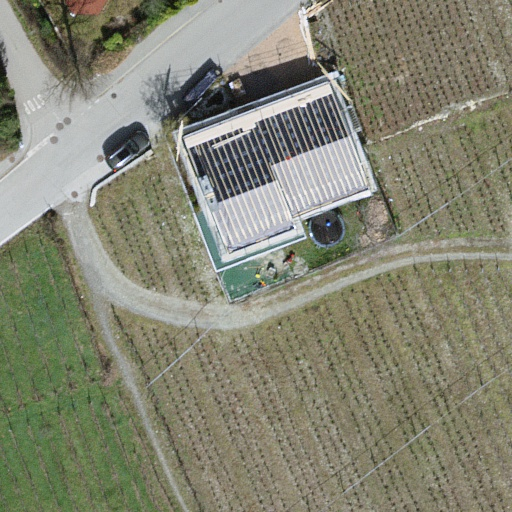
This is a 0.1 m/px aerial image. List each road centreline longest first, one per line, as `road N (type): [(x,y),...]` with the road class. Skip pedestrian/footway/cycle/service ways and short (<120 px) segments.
road 1 (unclassified): [(258,0),(75,152)]
road 2 (residential): [(75,152),(0,11)]
